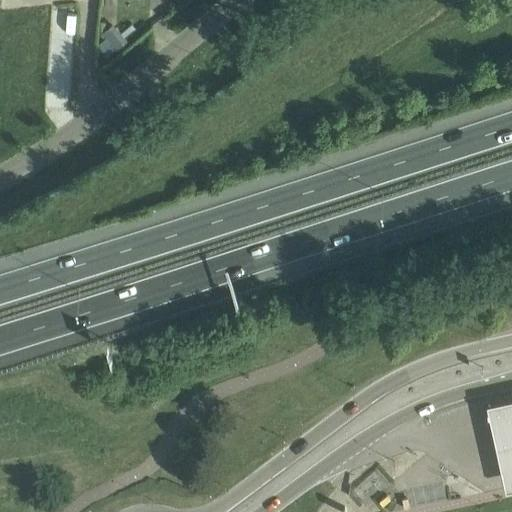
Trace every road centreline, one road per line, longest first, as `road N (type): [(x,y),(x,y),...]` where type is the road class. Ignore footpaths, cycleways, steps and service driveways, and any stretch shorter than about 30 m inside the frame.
road 1 (motorway): [(511,126),(0,290)]
road 2 (motorway): [(0,341),(511,177)]
road 3 (secondary): [(511,343),(396,379),(212,511)]
road 4 (residential): [(0,179),(100,114),(241,0)]
road 5 (secondary): [(271,511),(396,421),(511,383)]
